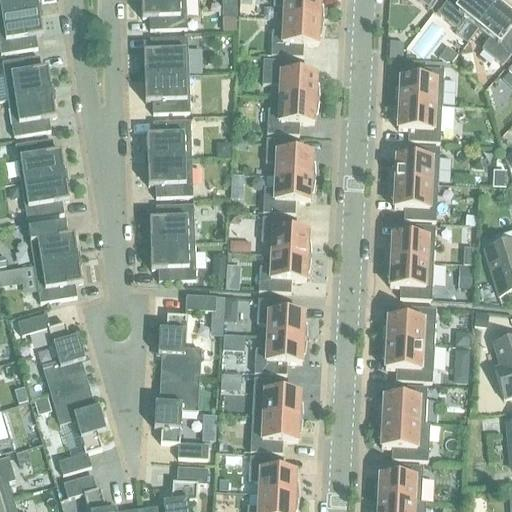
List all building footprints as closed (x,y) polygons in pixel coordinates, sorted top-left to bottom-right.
[(0,0),(0,19),(41,14),(41,13),(38,13),(37,7),(36,0),(0,0)] [(185,0),(140,0),(142,22),(149,22),(149,34),(187,33),(185,0)] [(284,11),(283,23),(323,25),(323,22),(322,10),(320,10),(320,0),(319,0),(273,0),(273,10),(284,11)] [(412,0),(431,12),(439,0),(412,0)] [(450,0),(437,17),(458,33),(455,36),(467,46),(478,32),(503,0),(450,0)] [(511,6),(504,0),(503,0),(478,32),(490,41),(481,52),(502,69),(511,56),(511,6)] [(41,14),(0,19),(0,56),(0,58),(37,53),(35,40),(42,39),(40,21),(39,21),(38,15),(41,14)] [(437,22),(412,48),(428,63),(453,37),(437,22)] [(323,25),(283,23),(282,35),(272,35),(270,59),(302,61),(303,49),(318,49),(318,40),(321,40),(323,28),(323,25)] [(141,80),(141,81),(188,79),(187,41),(150,42),(150,55),(143,55),(144,80),(141,80)] [(447,50),(438,60),(443,64),(452,64),(457,58),(447,50)] [(2,66),(7,104),(54,96),(51,96),(50,90),(50,89),(48,72),(40,73),(39,60),(2,66)] [(280,89),(279,102),(319,104),(319,101),(318,89),(316,89),(316,79),(302,78),(302,66),(263,64),(262,88),(280,89)] [(394,105),(394,108),(441,110),(442,73),(411,71),(410,83),(400,83),(399,93),(396,92),(395,105),(394,105)] [(188,79),(141,81),(141,82),(144,81),(145,106),(152,106),(152,118),(190,117),(188,79)] [(450,84),(450,105),(461,105),(460,83),(450,84)] [(54,96),(7,104),(13,141),(50,135),(48,123),(56,122),(53,104),(52,104),(51,98),(54,97),(54,96)] [(319,104),(279,102),(278,114),(268,113),(266,138),(298,140),(299,128),(307,128),(314,128),(314,118),(317,118),(319,106),(319,104)] [(441,110),(394,108),(394,110),(395,110),(394,123),(398,123),(397,133),(408,134),(407,145),(439,147),(441,110)] [(461,111),(448,110),(446,136),(460,137),(461,111)] [(144,164),(144,165),(191,163),(190,125),(152,126),(153,139),(146,139),(147,164),(144,164)] [(15,149),(21,187),(67,180),(67,179),(64,179),(63,173),(63,172),(61,155),(54,156),(52,143),(15,149)] [(276,168),(275,180),(315,182),(315,179),(314,167),(312,167),(312,157),(298,157),(298,144),(266,143),(265,167),(276,168)] [(391,183),(391,186),(437,189),(439,151),(407,149),(406,161),(396,161),(395,171),(392,171),(391,183)] [(191,163),(144,165),(144,166),(147,165),(147,190),(155,190),(155,202),(193,201),(191,163)] [(67,180),(21,187),(26,224),(64,218),(62,206),(69,205),(66,187),(65,187),(64,181),(67,180)] [(315,182),(275,180),(274,192),(264,192),(263,217),(295,218),(295,206),(310,207),(310,197),(313,197),(315,185),(315,182)] [(437,189),(391,186),(390,188),(391,188),(390,201),(394,201),(393,211),(404,212),(403,224),(435,225),(437,189)] [(147,248),(147,249),(194,247),(193,209),(156,210),(156,223),(149,223),(150,248),(147,248)] [(272,247),(271,259),(311,261),(311,258),(310,246),(308,246),(308,236),(294,235),(294,223),(262,221),(261,246),(272,247)] [(28,232),(34,270),(80,262),(77,262),(76,256),(77,255),(74,238),(67,239),(65,226),(28,232)] [(462,245),(465,230),(447,226),(444,242),(462,245)] [(387,262),(387,265),(433,267),(435,229),(403,228),(403,240),(392,239),(391,249),(388,249),(387,262)] [(484,255),(499,300),(511,295),(511,235),(501,239),(504,248),(484,255)] [(194,247),(147,249),(150,249),(150,274),(158,274),(158,286),(196,285),(194,247)] [(482,268),(482,248),(467,249),(468,268),(482,268)] [(311,261),(271,259),(270,271),(259,271),(258,296),(290,297),(291,285),(305,286),(306,276),(309,276),(311,264),(311,261)] [(80,262),(34,270),(37,293),(40,307),(77,301),(75,289),(82,288),(79,270),(78,270),(77,264),(80,263),(80,262)] [(433,267),(387,265),(387,267),(386,279),(390,279),(389,290),(400,290),(400,302),(431,303),(433,267)] [(234,289),(251,291),(252,277),(235,276),(234,289)] [(185,315),(215,316),(216,302),(186,300),(185,315)] [(267,329),(267,341),(306,343),(306,341),(306,328),(303,328),(304,318),(289,318),(290,305),(258,304),(256,328),(267,329)] [(382,344),(382,347),(434,350),(436,313),(399,311),(398,322),(388,322),(387,332),(384,332),(383,344),(382,344)] [(42,370),(51,400),(88,389),(81,366),(84,365),(82,357),(78,341),(69,343),(65,328),(50,332),(46,318),(17,326),(21,341),(48,333),(58,366),(42,370)] [(161,359),(160,383),(199,385),(201,354),(184,353),(186,320),(167,319),(166,334),(159,334),(158,350),(158,358),(161,359)] [(306,343),(267,341),(266,354),(255,353),(254,378),(286,380),(287,367),(301,368),(302,358),(304,358),(306,346),(306,343)] [(511,341),(493,347),(501,372),(494,374),(503,404),(511,401),(511,341)] [(434,350),(382,347),(382,350),(383,350),(382,362),(385,362),(385,373),(396,373),(395,385),(431,387),(434,350)] [(472,369),(473,353),(462,352),(461,369),(472,369)] [(254,382),(252,419),(302,422),(302,419),(301,407),(299,407),(300,397),(285,396),(286,384),(254,382)] [(199,385),(160,383),(159,407),(155,407),(155,415),(154,415),(153,432),(161,432),(160,447),(178,448),(177,463),(207,464),(208,450),(179,448),(181,415),(197,416),(199,385)] [(88,389),(51,400),(59,430),(75,426),(85,458),(58,466),(62,480),(91,472),(87,458),(102,453),(97,438),(105,435),(101,419),(100,420),(98,412),(95,413),(88,389)] [(378,423),(378,426),(429,429),(430,428),(425,428),(426,391),(395,389),(394,401),(384,401),(383,411),(379,411),(379,423),(378,423)] [(302,422),(252,419),(250,457),(282,458),(282,446),(297,447),(297,437),(300,437),(302,425),(302,422)] [(429,429),(378,426),(378,428),(379,428),(378,441),(381,441),(381,451),(392,452),(391,464),(428,466),(429,429)] [(259,486),(258,499),(298,501),(298,498),(297,486),(295,486),(295,476),(281,475),(281,463),(249,461),(248,486),(259,486)] [(0,507),(20,501),(8,462),(0,463),(0,507)] [(374,502),(374,505),(425,508),(425,507),(421,506),(423,470),(391,468),(390,480),(379,479),(379,489),(375,489),(375,502),(374,502)] [(164,510),(151,511),(188,511),(188,506),(196,505),(197,489),(206,489),(207,473),(177,472),(176,486),(172,486),(171,506),(163,507),(164,510)] [(105,511),(100,492),(96,494),(92,480),(63,488),(67,503),(83,499),(86,511),(105,511)] [(298,501),(258,499),(258,511),(247,510),(246,511),(296,511),(298,503),(298,501)] [(23,511),(20,501),(0,507),(0,511),(23,511)]
